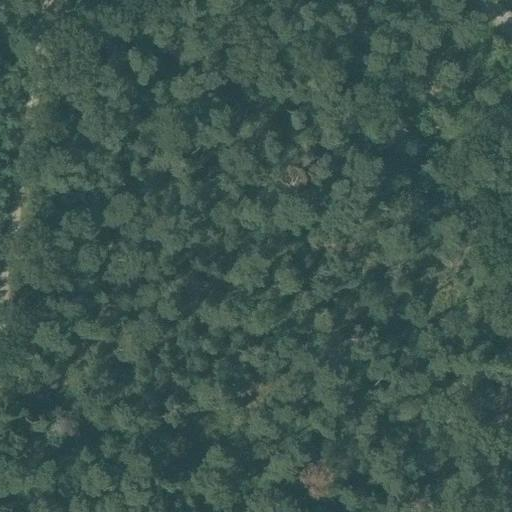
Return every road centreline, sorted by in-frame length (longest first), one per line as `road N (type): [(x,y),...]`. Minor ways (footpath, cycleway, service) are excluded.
road 1 (track): [(0,377),(61,0)]
road 2 (track): [(0,415),(315,511)]
